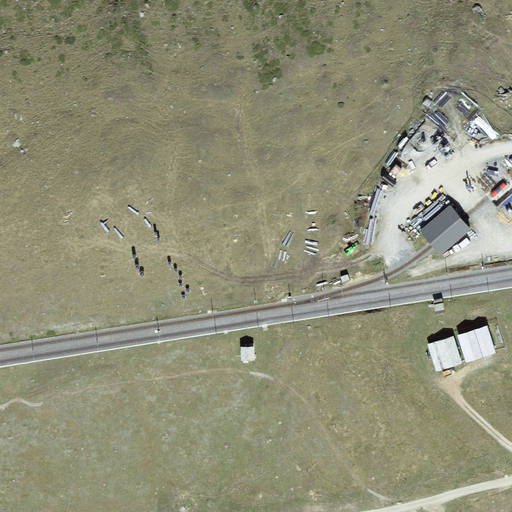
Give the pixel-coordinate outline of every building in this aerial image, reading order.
[(449,204),(421,229),(442,253),(471,228),(449,204)] [(486,324),(474,329),(483,355),(495,351),(486,324)] [(474,329),(457,334),(466,361),(483,355),(474,329)] [(452,335),(427,343),(436,371),(461,362),(452,335)] [(254,346),(239,347),(240,362),(256,360),(254,346)]
